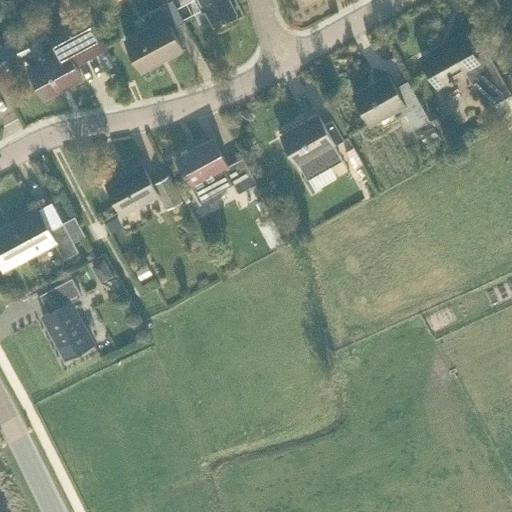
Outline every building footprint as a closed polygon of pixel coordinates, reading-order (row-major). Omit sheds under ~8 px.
[(77,2),(75,0),(60,0),(66,7),(68,9),(77,2)] [(173,0),(170,0),(143,15),(149,27),(125,40),(142,71),(183,49),(172,28),(184,21),(173,0)] [(197,0),(202,10),(206,8),(214,23),(236,12),(229,0),(197,0)] [(30,68),(46,99),(82,80),(73,62),(102,47),(84,14),(51,31),(61,51),(53,55),(54,55),(30,68)] [(421,57),(438,87),(454,78),(452,75),(466,67),(478,87),(475,88),(486,107),(511,93),(486,48),(476,54),(464,33),(421,57)] [(0,49),(0,64),(9,60),(3,48),(0,49)] [(430,119),(408,81),(396,88),(389,75),(354,94),(370,123),(392,110),(397,118),(406,113),(414,128),(430,119)] [(442,107),(429,115),(434,125),(447,117),(442,107)] [(316,113),(281,132),(308,179),(343,159),(334,144),(343,139),(331,120),(323,125),(316,113)] [(213,138),(176,158),(190,185),(197,197),(219,186),(231,179),(238,193),(257,183),(243,157),(232,163),(228,165),(213,138)] [(344,152),(354,167),(362,163),(352,147),(344,152)] [(142,164),(106,183),(122,213),(158,193),(142,164)] [(154,183),(167,208),(182,200),(168,175),(154,183)] [(64,258),(78,250),(63,222),(49,229),(38,208),(0,228),(0,260),(4,269),(55,241),(64,258)] [(261,225),(266,235),(278,228),(272,219),(261,225)] [(112,276),(103,259),(91,265),(100,282),(112,276)] [(81,295),(76,284),(72,277),(47,290),(56,308),(42,315),(65,357),(94,342),(71,300),(81,295)]
